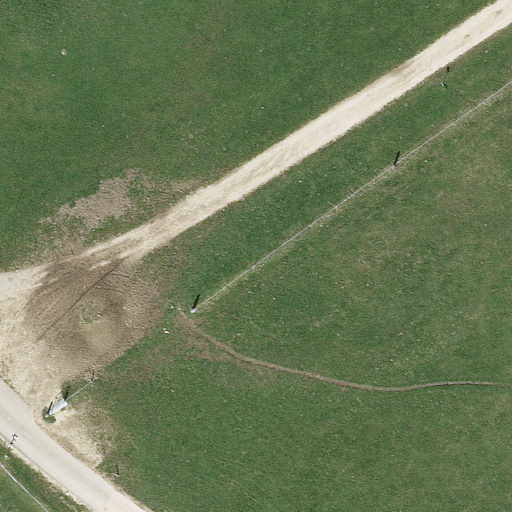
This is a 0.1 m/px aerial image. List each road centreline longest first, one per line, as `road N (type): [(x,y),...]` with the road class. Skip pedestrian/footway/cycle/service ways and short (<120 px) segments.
road 1 (track): [(511,5),(0,328)]
road 2 (track): [(0,418),(116,511)]
